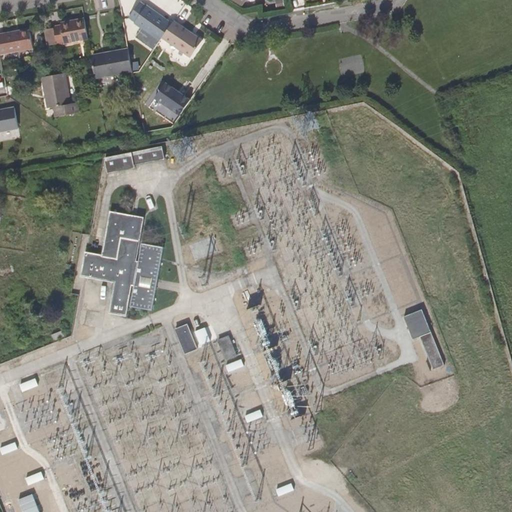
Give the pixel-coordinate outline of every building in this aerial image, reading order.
[(161,40),(162,38),(173,23),(148,5),(146,5),(141,2),(130,18),(136,22),(135,23),(161,40)] [(89,39),(85,18),(61,22),(61,24),(54,26),(54,27),(57,44),(57,45),(89,39)] [(173,23),(162,38),(191,58),(203,40),(175,20),(173,23)] [(48,46),(57,44),(54,27),(44,29),(48,46)] [(0,33),(0,53),(0,54),(34,48),(30,30),(14,33),(14,31),(0,33)] [(133,71),(129,48),(92,54),(93,61),(96,78),(133,71)] [(56,117),(80,112),(77,102),(72,103),(66,73),(42,77),(48,108),(54,107),(56,117)] [(175,124),(192,98),(163,79),(146,104),(175,124)] [(0,131),(19,128),(15,107),(0,109),(0,131)] [(164,159),(161,147),(104,159),(107,174),(134,168),(134,165),(164,159)] [(86,254),(82,276),(116,282),(111,312),(126,315),(128,306),(131,285),(135,285),(131,307),(153,311),(157,289),(159,280),(164,247),(142,243),(139,263),(135,262),(139,243),(143,219),(110,213),(103,256),(86,254)] [(97,326),(100,295),(85,293),(81,324),(97,326)] [(431,333),(421,310),(403,317),(413,340),(420,337),(431,333)] [(197,349),(187,325),(175,329),(186,354),(197,349)] [(205,328),(195,332),(200,345),(210,341),(205,328)] [(66,336),(64,331),(51,336),(54,342),(66,336)] [(444,366),(431,333),(420,337),(433,370),(444,366)] [(237,357),(229,337),(218,341),(226,361),(237,357)] [(244,366),(241,360),(226,366),(228,373),(244,366)] [(38,386),(35,379),(20,386),(23,392),(38,386)] [(0,428),(10,425),(4,409),(0,409),(0,428)] [(260,410),(245,417),(247,423),(262,416),(260,410)] [(15,442),(0,448),(0,450),(2,456),(18,449),(15,442)] [(44,479),(41,473),(25,479),(28,486),(44,479)] [(291,484),(276,490),(278,497),(294,491),(291,484)]
